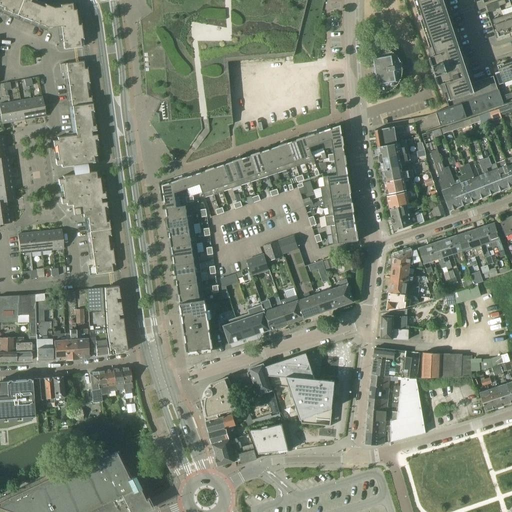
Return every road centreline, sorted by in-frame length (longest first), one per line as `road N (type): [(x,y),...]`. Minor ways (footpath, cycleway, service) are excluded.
road 1 (secondary): [(160,354),(119,48)]
road 2 (residential): [(374,247),(356,139),(353,0)]
road 3 (secondary): [(102,51),(134,276)]
road 4 (residential): [(79,283),(70,228),(54,205),(45,142),(58,117),(49,68)]
road 5 (residential): [(169,384),(367,320)]
road 6 (residential): [(148,356),(0,371)]
road 7 (residential): [(374,247),(511,196)]
road 8 (residential): [(356,459),(278,461),(221,487)]
road 9 (residential): [(367,320),(356,459)]
road 10 (unknown): [(368,334),(445,343),(471,335),(491,315)]
road 11 (residential): [(388,452),(511,413)]
